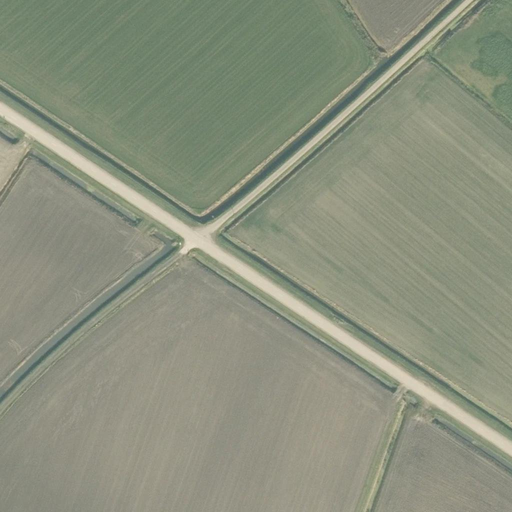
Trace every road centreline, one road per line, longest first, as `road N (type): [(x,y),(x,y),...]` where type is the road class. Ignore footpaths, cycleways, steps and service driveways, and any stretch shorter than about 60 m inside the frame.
road 1 (tertiary): [(511,449),(197,240)]
road 2 (unclassified): [(197,240),(474,0)]
road 3 (tertiary): [(197,240),(0,109)]
